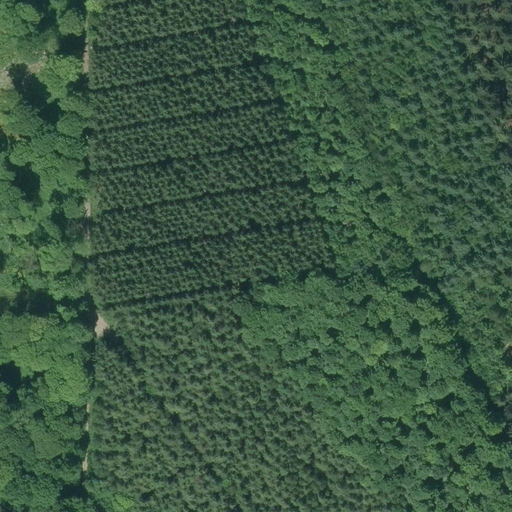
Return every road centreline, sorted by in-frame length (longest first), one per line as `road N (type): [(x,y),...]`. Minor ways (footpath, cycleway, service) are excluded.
road 1 (track): [(312,0),(407,255),(511,452)]
road 2 (track): [(84,511),(84,123)]
road 3 (track): [(88,305),(237,511)]
